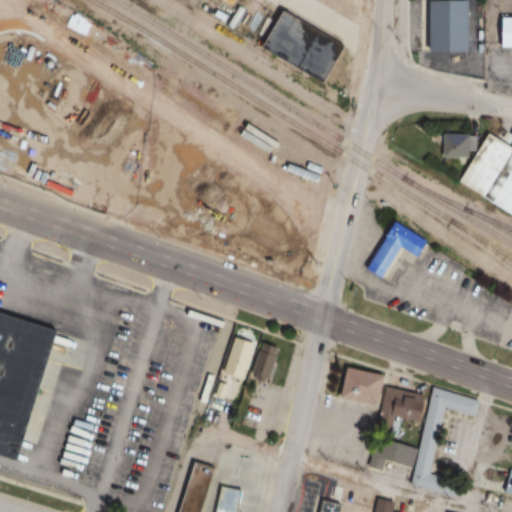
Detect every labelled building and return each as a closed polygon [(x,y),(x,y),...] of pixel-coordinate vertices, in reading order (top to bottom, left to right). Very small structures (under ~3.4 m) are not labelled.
[(473,0),(472,52),(419,51),(419,0),(473,0)] [(282,10),(343,46),(321,82),(261,46),(282,10)] [(43,12),(29,37),(103,78),(117,52),(43,12)] [(511,47),(499,47),(499,16),(511,16),(511,47)] [(317,181),(244,144),(253,119),(148,66),(113,136),(180,171),(181,171),(305,239),(317,181)] [(511,139),(511,217),(452,182),(482,132),(506,146),(511,139)] [(438,133),(438,158),(463,158),(463,133),(438,133)] [(388,223),(421,243),(413,257),(398,249),(382,276),(364,266),(388,223)] [(0,313),(53,330),(12,460),(0,456),(0,313)] [(235,337),(226,374),(247,379),(257,343),(235,337)] [(253,378),(268,383),(280,348),(264,343),(253,378)] [(333,398),(370,407),(377,376),(340,367),(333,398)] [(419,394),(378,388),(372,425),(387,428),(388,418),(415,422),(419,394)] [(475,401),(471,417),(441,409),(424,474),(456,482),(452,498),(404,486),(428,389),(475,401)] [(177,511),(193,461),(213,467),(199,511),(177,511)] [(503,492),(511,493),(511,471),(506,471),(503,492)] [(213,511),(220,485),(240,490),(234,511),(213,511)] [(333,485),(345,488),(341,501),(330,499),(333,485)] [(318,511),(322,499),(340,504),(338,511),(318,511)] [(369,511),(389,511),(391,503),(372,500),(369,511)]
